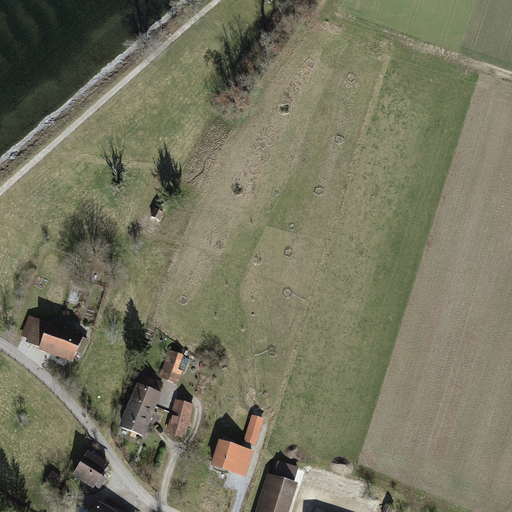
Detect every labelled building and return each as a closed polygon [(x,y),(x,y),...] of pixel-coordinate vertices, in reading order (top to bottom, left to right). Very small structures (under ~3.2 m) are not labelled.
[(163,212),(156,209),(152,217),(160,221),(163,212)] [(34,318),(25,339),(74,359),(83,338),(34,318)] [(170,354),(161,376),(173,380),(182,358),(170,354)] [(142,376),(132,403),(153,411),(163,384),(142,376)] [(260,400),(249,397),(240,424),(252,427),(260,400)] [(191,405),(177,402),(169,432),(183,435),(191,405)] [(132,403),(122,426),(143,434),(153,411),(132,403)] [(204,456),(241,469),(251,438),(214,426),(204,456)] [(107,464),(88,452),(74,476),(93,488),(107,464)] [(270,476),(258,511),(287,511),(296,485),(270,476)] [(117,511),(100,502),(94,511),(117,511)]
